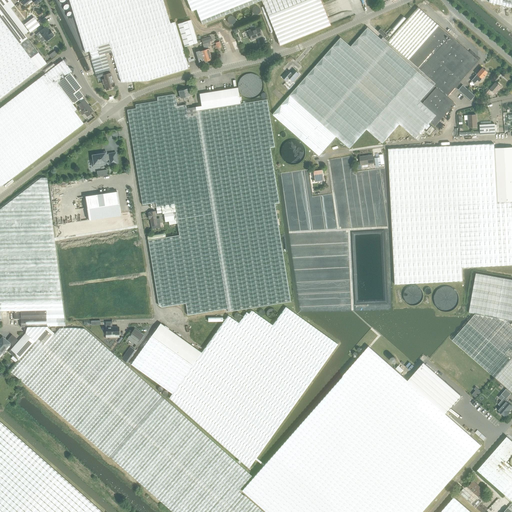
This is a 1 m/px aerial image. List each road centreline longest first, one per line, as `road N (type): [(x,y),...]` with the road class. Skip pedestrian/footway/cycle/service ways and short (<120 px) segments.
road 1 (unclassified): [(115,109),(148,89),(280,54),(402,0)]
road 2 (unclassified): [(325,155),(451,141),(452,108),(511,96)]
road 3 (unclassified): [(155,317),(125,128),(115,109)]
road 4 (unclassified): [(0,197),(111,112)]
road 5 (unclassified): [(431,511),(511,421)]
